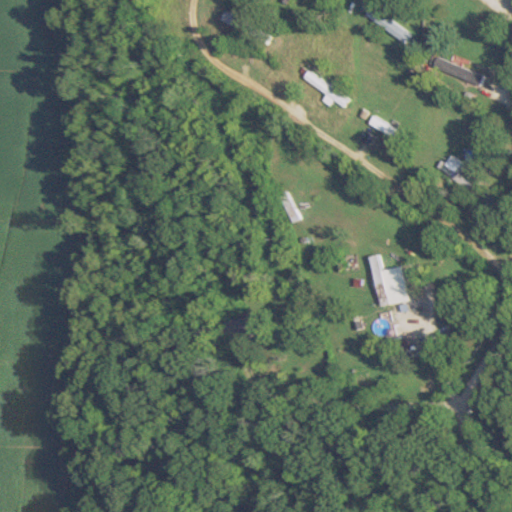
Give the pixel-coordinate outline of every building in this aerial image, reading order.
[(409,41),(414,33),(374,7),(369,15),(409,41)] [(274,34),(229,11),(224,20),(269,43),(274,34)] [(437,66),(484,85),(488,74),(441,56),(437,66)] [(307,78),(348,106),(353,99),(312,71),(307,78)] [(374,122),(410,144),(414,137),(378,115),(374,122)] [(443,168),(471,189),(476,182),(461,171),(468,163),(455,153),(443,168)] [(382,305),(407,300),(401,267),(384,270),(381,255),(373,256),(382,305)] [(269,332),(264,312),(226,321),(231,342),(269,332)]
